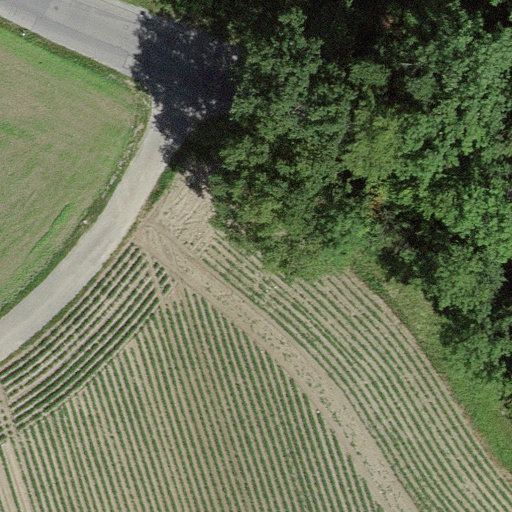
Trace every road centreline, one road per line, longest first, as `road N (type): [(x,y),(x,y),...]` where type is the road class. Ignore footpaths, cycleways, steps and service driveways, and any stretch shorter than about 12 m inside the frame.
road 1 (tertiary): [(200,56),(511,216)]
road 2 (unclassified): [(0,339),(20,327),(200,56)]
road 3 (tertiary): [(50,0),(200,56)]
